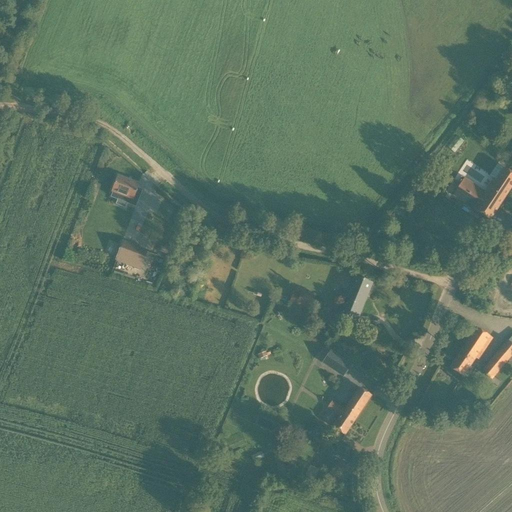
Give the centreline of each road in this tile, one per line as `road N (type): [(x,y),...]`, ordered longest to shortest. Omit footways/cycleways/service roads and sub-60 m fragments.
road 1 (track): [(452,285),(229,224),(116,134),(82,117),(1,102)]
road 2 (unclassified): [(383,511),(376,468),(386,429),(452,285),(511,219)]
